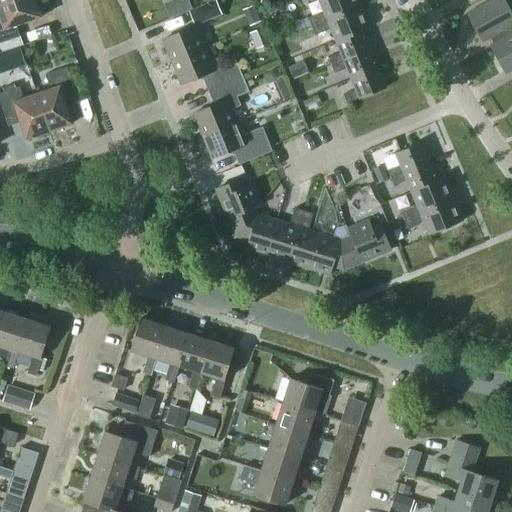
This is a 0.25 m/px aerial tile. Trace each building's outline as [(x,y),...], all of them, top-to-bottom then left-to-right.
[(35,0),(9,0),(0,3),(0,42),(20,36),(16,24),(41,16),(35,0)] [(214,0),(189,10),(195,25),(222,14),(215,0),(214,0)] [(307,17),(311,26),(361,6),(358,0),(318,0),(323,10),(307,17)] [(494,44),(511,34),(511,0),(493,0),(467,14),(481,39),(489,35),(494,44)] [(330,28),(335,41),(362,30),(369,27),(361,6),(311,26),(314,35),(330,28)] [(262,21),(258,12),(253,14),(257,24),(262,21)] [(162,39),(171,61),(204,47),(195,25),(162,39)] [(264,27),(250,33),(256,48),(270,42),(264,27)] [(335,41),(340,51),(327,57),(331,65),(370,49),(362,30),(335,41)] [(511,34),(494,44),(491,46),(504,71),(511,67),(511,34)] [(20,36),(0,42),(0,49),(2,52),(18,46),(22,45),(20,36)] [(2,52),(0,52),(0,72),(24,64),(18,46),(2,52)] [(201,75),(207,89),(242,75),(235,60),(221,65),(218,57),(210,61),(204,47),(171,61),(180,83),(201,75)] [(346,67),(351,79),(378,68),(370,49),(331,65),(334,73),(346,67)] [(288,67),(293,78),(304,73),(299,63),(288,67)] [(49,88),(36,93),(49,131),(72,123),(64,98),(75,94),(66,67),(45,74),(49,88)] [(378,68),(351,79),(355,89),(343,94),(346,102),(359,97),(359,98),(385,87),(378,68)] [(193,113),(202,135),(235,121),(230,110),(240,105),(236,96),(248,91),(242,75),(207,89),(214,104),(193,113)] [(49,131),(36,93),(22,97),(19,86),(0,92),(0,102),(5,118),(17,114),(25,139),(49,131)] [(314,97),(303,102),(306,109),(317,105),(314,97)] [(235,121),(202,135),(211,157),(232,149),(238,164),(267,152),(272,150),(270,147),(262,126),(241,135),(235,121)] [(387,169),(390,177),(429,161),(421,141),(395,152),(400,164),(387,169)] [(437,179),(429,161),(390,177),(394,185),(406,180),(411,191),(437,180),(437,179)] [(374,170),(379,181),(386,178),(382,167),(374,170)] [(411,191),(416,203),(400,210),(403,219),(453,198),(444,176),(437,179),(437,180),(411,191)] [(245,186),(241,177),(215,188),(227,217),(253,207),(254,207),(261,204),(252,183),(245,186)] [(453,198),(403,219),(407,227),(423,221),(429,234),(462,220),(453,198)] [(227,217),(234,235),(248,239),(245,248),(267,255),(278,220),(256,213),(254,207),(253,207),(227,217)] [(303,210),(294,207),(289,223),(278,220),(267,255),(287,261),(303,210)] [(303,210),(287,261),(308,268),(319,233),(307,229),(312,213),(303,210)] [(380,223),(371,227),(368,219),(347,228),(350,235),(361,261),(391,249),(380,223)] [(308,268),(329,274),(332,265),(343,269),(361,261),(350,235),(340,239),(319,233),(308,268)] [(13,368),(18,351),(16,351),(26,318),(3,311),(0,320),(0,345),(9,349),(4,365),(13,368)] [(16,351),(18,351),(32,356),(26,372),(35,375),(41,357),(39,357),(49,326),(26,318),(16,351)] [(150,375),(155,359),(153,358),(163,325),(140,318),(130,350),(147,356),(141,372),(148,374),(150,375)] [(173,382),(178,366),(176,365),(186,333),(163,325),(153,358),(155,359),(169,363),(164,380),(170,382),(173,382)] [(196,390),(201,373),(199,373),(209,340),(186,333),(176,365),(178,366),(192,371),(187,387),(193,389),(196,390)] [(199,373),(201,373),(215,378),(210,394),(219,397),(224,379),(223,379),(233,348),(209,340),(199,373)] [(308,383),(290,378),(282,401),(315,411),(323,414),(334,379),(311,372),(308,383)] [(3,402),(30,410),(36,393),(8,384),(3,402)] [(189,410),(201,414),(205,399),(202,396),(196,390),(189,410)] [(244,414),(252,394),(244,391),(237,412),(244,414)] [(112,406),(135,413),(139,400),(116,393),(112,406)] [(348,398),(344,411),(361,416),(365,403),(348,398)] [(282,401),(275,424),(308,434),(315,411),(282,401)] [(170,410),(166,424),(181,428),(185,415),(170,410)] [(186,427),(213,436),(218,420),(191,411),(186,427)] [(341,420),(358,425),(361,416),(344,411),(341,420)] [(104,430),(97,454),(129,464),(130,464),(134,452),(149,456),(157,430),(125,420),(120,435),(104,430)] [(358,425),(341,420),(336,434),(354,439),(358,425)] [(275,424),(268,447),(300,457),(308,434),(275,424)] [(0,440),(13,444),(17,433),(0,427),(0,440)] [(334,442),(351,448),(354,439),(336,434),(334,442)] [(462,478),(458,490),(496,502),(499,493),(493,491),(497,479),(472,471),(479,447),(455,439),(444,473),(462,478)] [(347,462),(351,448),(334,442),(329,456),(347,462)] [(17,455),(35,461),(38,452),(20,446),(17,455)] [(268,447),(260,470),(293,480),(300,457),(268,447)] [(402,472),(414,476),(421,454),(410,451),(402,472)] [(97,454),(89,477),(122,487),(126,475),(136,479),(140,467),(130,464),(129,464),(97,454)] [(35,461),(17,455),(13,470),(30,476),(35,461)] [(347,462),(329,456),(326,465),(344,471),(347,462)] [(163,474),(180,479),(184,465),(167,460),(163,474)] [(344,471),(326,465),(322,479),(339,485),(344,471)] [(0,475),(10,479),(13,470),(0,466),(0,475)] [(10,479),(28,484),(30,476),(13,470),(10,479)] [(293,480),(260,470),(253,493),(285,503),(293,480)] [(174,503),(181,480),(164,474),(156,497),(174,503)] [(82,499),(85,500),(115,510),(115,509),(119,498),(131,502),(134,490),(122,487),(89,477),(82,499)] [(28,484),(10,479),(5,493),(23,498),(28,484)] [(319,488),(336,494),(339,485),(322,479),(319,488)] [(398,492),(407,495),(410,487),(400,484),(398,492)] [(336,494),(319,488),(314,503),(332,509),(336,494)] [(184,490),(177,511),(200,511),(196,511),(201,496),(184,490)] [(437,495),(434,505),(456,511),(486,511),(488,509),(493,511),(496,502),(458,490),(454,501),(437,495)] [(3,502),(20,507),(23,498),(5,493),(3,502)] [(409,511),(413,501),(394,495),(390,508),(401,511),(409,511)] [(156,497),(153,506),(171,511),(174,503),(156,497)] [(90,511),(124,511),(115,509),(115,510),(85,500),(82,509),(90,511)] [(18,511),(20,507),(3,502),(0,509),(0,511),(18,511)] [(311,511),(330,511),(332,509),(314,503),(311,511)]
